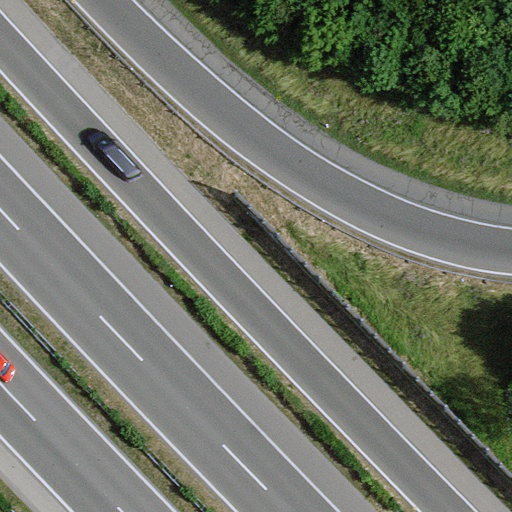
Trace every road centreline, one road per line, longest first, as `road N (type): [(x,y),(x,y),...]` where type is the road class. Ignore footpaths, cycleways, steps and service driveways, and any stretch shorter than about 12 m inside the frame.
road 1 (motorway): [(448,511),(0,37)]
road 2 (motorway): [(511,246),(463,238),(339,190),(185,76),(109,0)]
road 3 (motorway): [(290,511),(0,208)]
road 4 (motorway): [(0,384),(121,511)]
